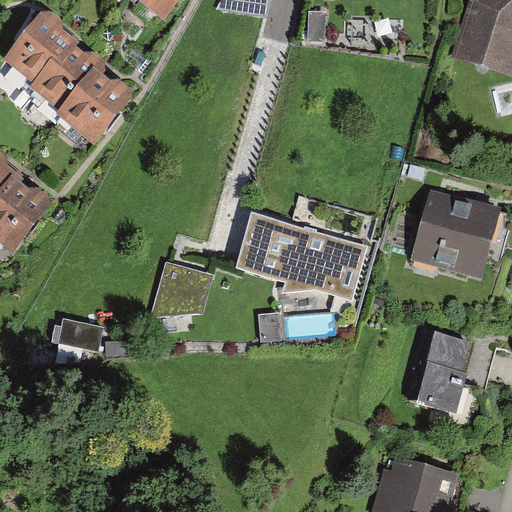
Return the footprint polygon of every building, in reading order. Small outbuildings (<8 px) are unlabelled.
[(161,36),(189,0),(122,0),(124,1),(119,7),(161,36)] [(265,16),(266,0),(223,0),(218,10),(265,16)] [(511,0),(484,0),(467,19),(450,75),(510,95),(511,87),(511,0)] [(95,143),(131,100),(131,90),(119,81),(112,82),(109,79),(103,73),(104,66),(91,53),(84,54),(75,47),(80,42),(63,30),(61,23),(48,13),(42,13),(6,60),(33,82),(30,87),(59,110),(56,114),(95,143)] [(0,241),(13,252),(50,208),(51,199),(38,189),(29,189),(21,182),(22,178),(7,166),(6,157),(0,153),(0,241)] [(411,166),(408,176),(422,181),(425,170),(411,166)] [(412,259),(482,278),(500,211),(430,192),(412,259)] [(369,248),(252,213),(237,268),(287,284),(285,294),(317,290),(352,302),(369,248)] [(171,264),(167,263),(150,319),(203,315),(213,277),(210,276),(171,264)] [(281,341),(279,314),(259,316),(262,342),(281,341)] [(104,329),(64,320),(59,344),(98,353),(104,329)] [(467,348),(468,344),(430,334),(412,400),(458,412),(467,378),(468,374),(461,372),(467,348)] [(129,342),(106,343),(106,357),(130,356),(129,342)] [(491,370),(495,356),(467,348),(461,372),(468,374),(467,378),(488,384),(491,370)] [(448,511),(453,493),(458,476),(397,460),(393,474),(384,471),(373,511),(448,511)]
